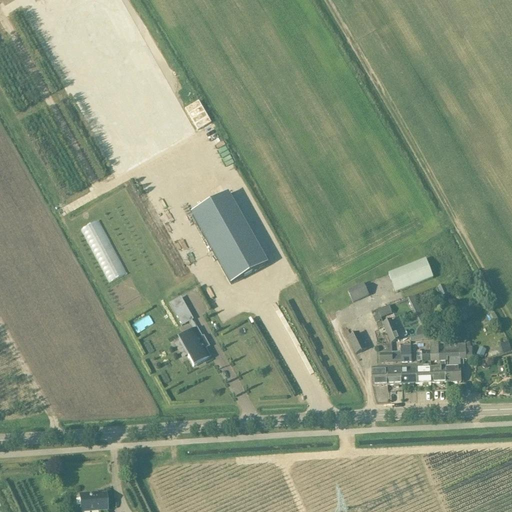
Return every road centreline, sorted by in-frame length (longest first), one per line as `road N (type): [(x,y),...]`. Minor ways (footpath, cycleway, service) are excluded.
road 1 (secondary): [(0,441),(511,411)]
road 2 (track): [(99,191),(0,11)]
road 3 (track): [(0,323),(53,419),(53,438)]
